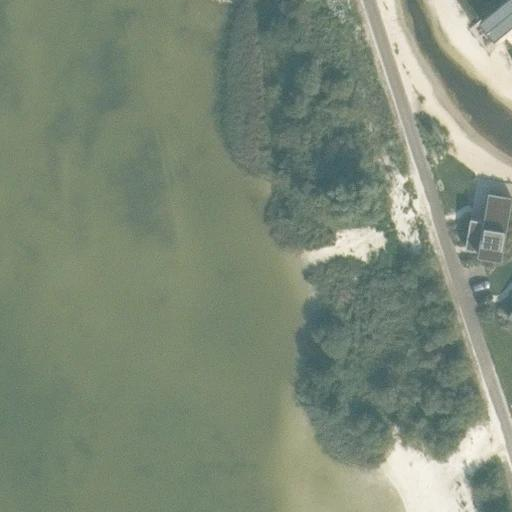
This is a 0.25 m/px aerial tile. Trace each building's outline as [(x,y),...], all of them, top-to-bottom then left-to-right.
[(398,26),(418,21),(413,1),(393,6),(398,26)] [(487,35),(494,58),(511,53),(505,30),(487,35)] [(450,46),(453,71),(463,70),(459,45),(450,46)] [(412,60),(419,80),(428,77),(421,57),(412,60)] [(511,84),(500,88),(506,110),(511,108),(511,84)] [(468,124),(491,119),(486,95),(464,100),(468,124)] [(430,105),(435,130),(454,126),(449,101),(430,105)] [(506,157),(487,158),(488,180),(507,179),(506,157)] [(458,192),(468,189),(463,169),(453,172),(458,192)] [(511,235),(511,196),(495,193),(486,246),(510,250),(511,235)] [(460,212),(469,240),(480,237),(471,209),(460,212)]
